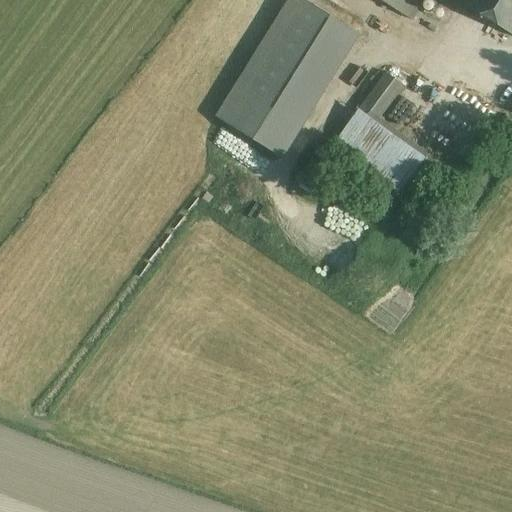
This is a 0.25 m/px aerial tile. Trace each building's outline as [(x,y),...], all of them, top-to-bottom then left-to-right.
[(304,0),(289,0),(217,117),(278,155),(296,126),(355,32),(304,0)] [(379,0),(413,21),(425,0),(455,0),(456,0),(379,0)] [(511,0),(462,0),(460,4),(511,36),(511,0)] [(511,89),(511,69),(503,67),(498,85),(511,89)] [(365,108),(333,147),(394,197),(428,155),(380,119),(405,85),(387,72),(362,106),(365,108)]
